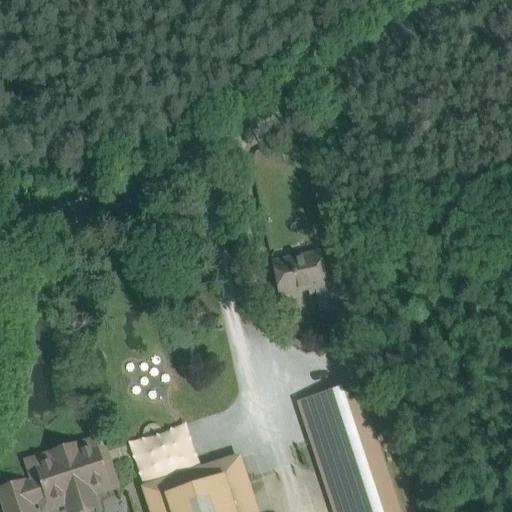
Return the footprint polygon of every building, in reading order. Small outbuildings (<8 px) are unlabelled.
[(327,292),(323,273),(319,253),(273,263),(280,296),(309,290),(310,295),(327,292)] [(350,292),(331,296),(343,352),(361,348),(350,292)] [(358,383),(297,403),(313,451),(332,511),(400,511),(374,431),(358,383)] [(48,501),(106,482),(96,452),(80,457),(79,454),(55,461),(56,464),(39,469),(42,480),(25,486),(25,484),(0,491),(6,511),(31,511),(31,504),(48,499),(48,501)] [(259,511),(240,454),(140,487),(148,511),(259,511)]
